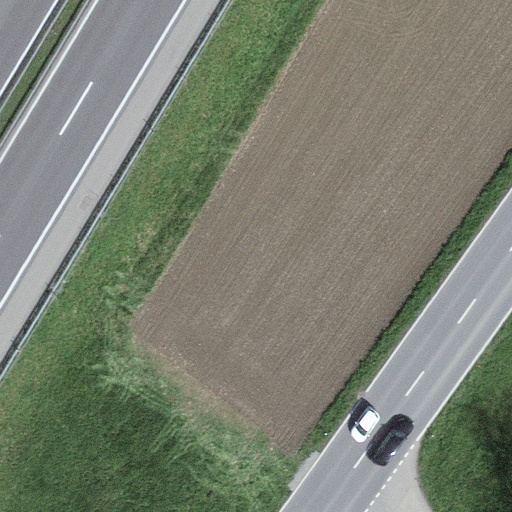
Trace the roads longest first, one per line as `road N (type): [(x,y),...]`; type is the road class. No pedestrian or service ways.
road 1 (primary): [(322,511),(511,248)]
road 2 (motorway): [(0,233),(140,0)]
